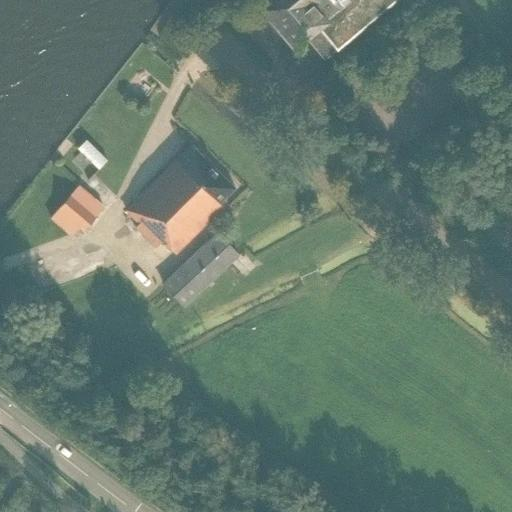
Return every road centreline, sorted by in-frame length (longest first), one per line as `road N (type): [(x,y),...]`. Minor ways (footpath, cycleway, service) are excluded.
road 1 (unclassified): [(511,293),(216,41)]
road 2 (secondary): [(133,511),(0,410)]
